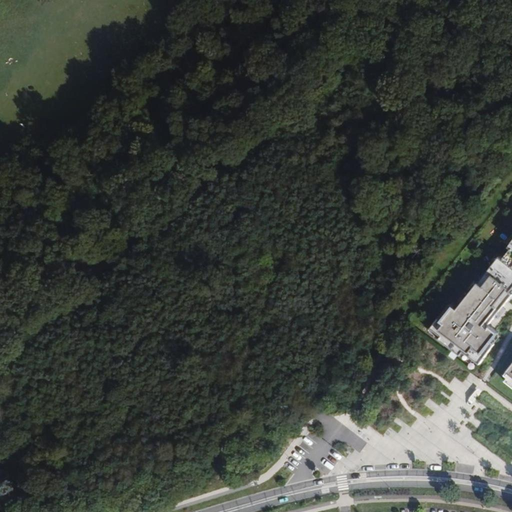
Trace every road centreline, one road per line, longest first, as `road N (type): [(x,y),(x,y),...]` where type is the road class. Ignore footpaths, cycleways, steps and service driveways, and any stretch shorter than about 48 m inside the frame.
road 1 (tertiary): [(511,488),(432,474),(371,475),(210,511)]
road 2 (tertiary): [(245,511),(389,484),(511,499)]
